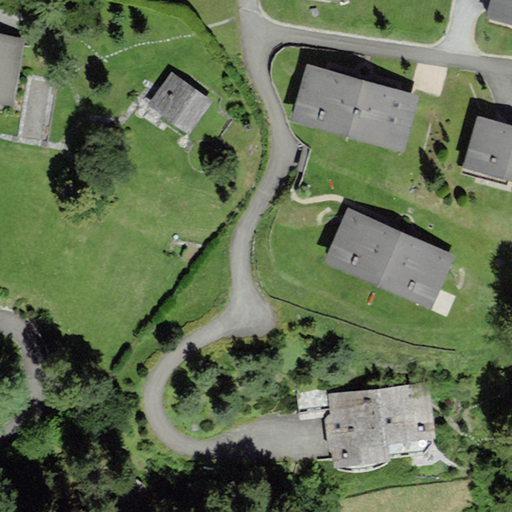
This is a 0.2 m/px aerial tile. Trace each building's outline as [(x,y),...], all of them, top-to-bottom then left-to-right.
[(511,0),(492,0),(490,10),(511,15),(511,0)] [(0,106),(18,110),(30,37),(0,32),(0,106)] [(310,67),(296,120),(403,149),(417,96),(310,67)] [(174,75),(151,110),(192,137),(215,102),(174,75)] [(511,126),(478,118),(465,167),(511,179),(511,126)] [(348,210),(327,262),(433,305),(454,253),(348,210)] [(427,385),(329,398),(338,465),(389,458),(387,441),(434,435),(427,385)]
